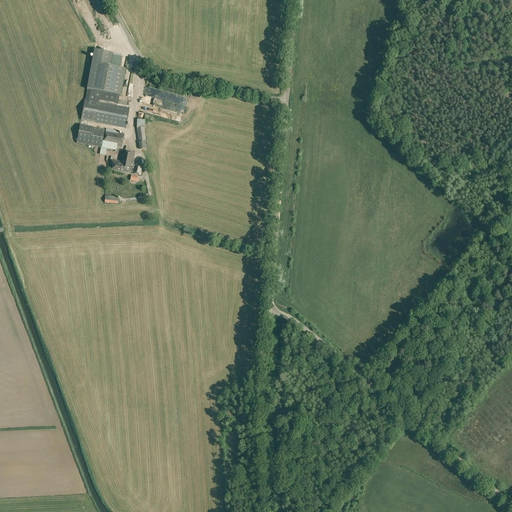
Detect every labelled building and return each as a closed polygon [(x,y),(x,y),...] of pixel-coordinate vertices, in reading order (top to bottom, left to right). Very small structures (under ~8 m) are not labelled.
[(105,37),(108,43),(114,40),(111,34),(105,37)] [(121,95),(126,69),(119,68),(122,55),(113,53),(94,49),(86,89),(87,89),(85,99),(84,99),(81,120),(126,128),(129,108),(128,108),(129,102),(118,100),(119,95),(121,95)] [(140,150),(147,149),(146,141),(144,127),(144,120),(137,119),(136,127),(136,128),(138,142),(140,150)] [(104,141),(102,141),(105,129),(80,125),(76,143),(101,147),(99,155),(106,156),(107,149),(116,151),(117,146),(122,147),(124,134),(118,133),(118,131),(106,129),(104,141)] [(132,166),(135,153),(121,150),(119,161),(116,160),(110,159),(108,169),(114,170),(131,173),(131,172),(132,173),(141,175),(142,166),(134,164),(133,166),(132,166)] [(117,204),(117,196),(105,195),(104,203),(117,204)]
